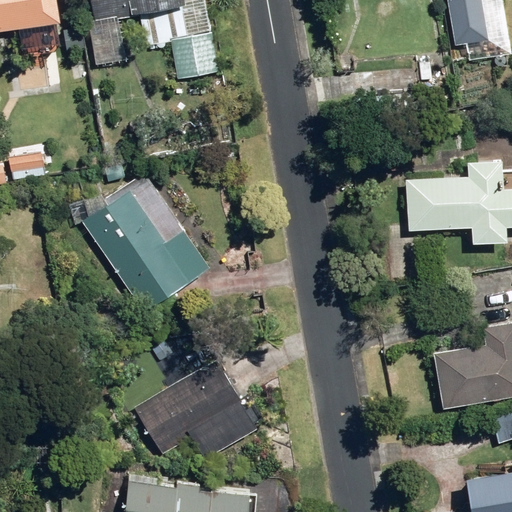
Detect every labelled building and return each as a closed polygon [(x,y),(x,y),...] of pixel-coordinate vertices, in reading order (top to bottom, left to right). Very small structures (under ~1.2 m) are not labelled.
[(10,32),(24,32),(30,31),(36,30),(47,25),(48,24),(47,15),(53,14),(50,0),(0,0),(0,22),(9,21),(10,32)] [(77,0),(80,15),(102,11),(135,6),(141,41),(181,34),(175,0),(77,0)] [(416,0),(387,0),(390,13),(418,9),(416,0)] [(442,0),(450,40),(482,36),(475,0),(442,0)] [(70,28),(73,47),(90,44),(87,25),(70,28)] [(342,35),(346,40),(352,35),(347,29),(342,35)] [(168,37),(174,75),(216,67),(211,30),(168,37)] [(423,57),(425,75),(435,75),(434,57),(423,57)] [(208,126),(209,141),(233,138),(231,123),(208,126)] [(16,167),(17,175),(45,171),(41,145),(5,150),(7,169),(16,167)] [(494,153),(465,155),(466,171),(401,175),(404,225),(469,221),(470,236),(499,235),(498,218),(511,217),(511,181),(495,182),(494,153)] [(108,164),(113,179),(131,172),(126,159),(108,164)] [(140,174),(80,216),(82,221),(146,312),(206,270),(181,232),(140,174)] [(427,346),(436,402),(511,390),(511,334),(509,314),(476,319),(479,338),(427,346)] [(194,428),(207,451),(262,419),(245,390),(239,393),(216,353),(129,403),(156,450),(194,428)] [(511,406),(489,414),(497,439),(511,434),(511,406)] [(135,439),(142,452),(151,446),(144,434),(135,439)] [(511,511),(511,462),(460,472),(466,511),(511,511)] [(116,511),(245,511),(248,489),(195,484),(195,482),(119,475),(116,511)]
